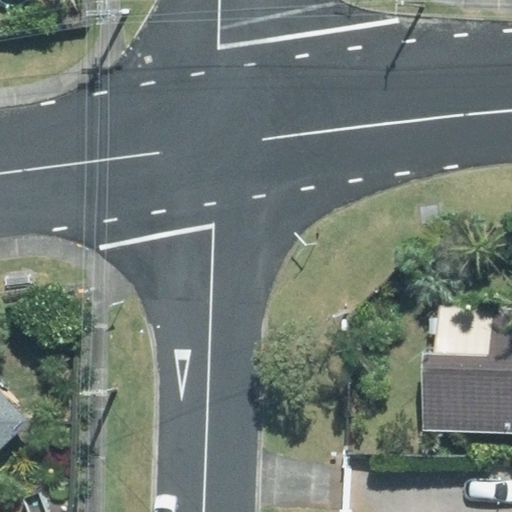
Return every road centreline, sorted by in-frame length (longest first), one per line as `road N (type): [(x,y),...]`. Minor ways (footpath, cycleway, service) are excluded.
road 1 (residential): [(207,511),(218,142)]
road 2 (residential): [(218,142),(511,107)]
road 3 (residential): [(0,170),(218,142)]
road 4 (residential): [(223,0),(218,142)]
